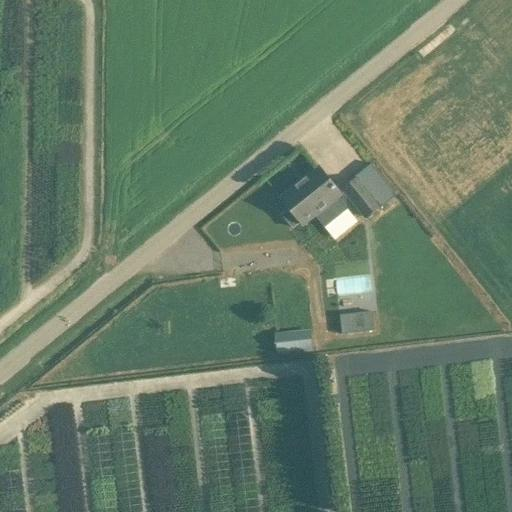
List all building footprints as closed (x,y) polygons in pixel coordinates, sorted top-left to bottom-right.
[(358,180),(381,207),(396,194),(372,165),(356,177),(358,180)] [(301,221),(304,225),(341,195),(319,167),(282,197),(291,209),(283,215),(292,228),(301,221)] [(344,191),(367,218),(381,207),(358,180),(344,191)] [(375,329),(373,310),(340,314),(342,333),(375,329)] [(276,334),(278,354),(314,350),(311,330),(276,334)] [(334,370),(324,371),(326,395),(336,394),(334,370)]
